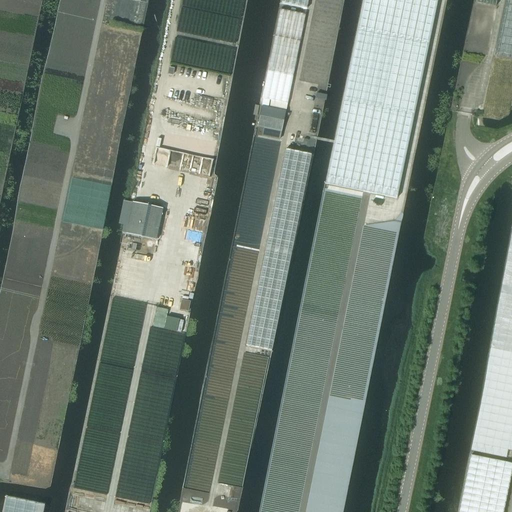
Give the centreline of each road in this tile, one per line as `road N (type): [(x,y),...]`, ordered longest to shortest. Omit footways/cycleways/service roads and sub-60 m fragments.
road 1 (unknown): [(442,0),(404,173),(353,253),(305,511)]
road 2 (track): [(0,470),(13,459),(103,0)]
road 3 (tertiary): [(511,146),(467,194),(400,511)]
road 4 (track): [(108,511),(151,302)]
